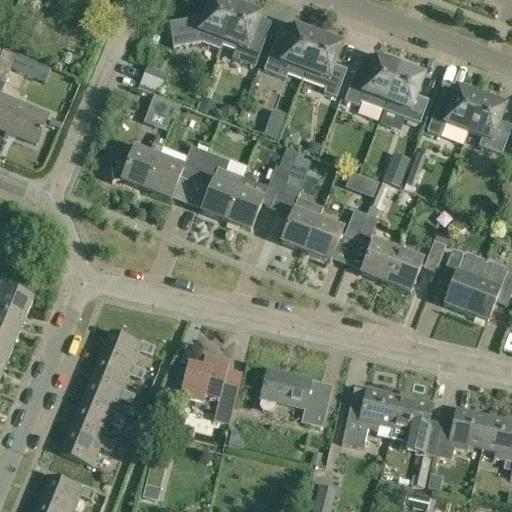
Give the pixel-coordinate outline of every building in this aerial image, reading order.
[(201,44),(219,51),(236,7),(233,6),(233,4),(232,3),(231,1),(229,0),(209,0),(204,18),(168,24),(172,49),(201,44)] [(231,60),(254,69),(264,41),(252,36),(260,17),(260,15),(259,15),(256,14),(257,13),(256,12),(254,10),(252,8),(251,7),(249,6),(246,6),(245,6),(242,6),(239,6),(239,8),(236,7),(219,51),(220,51),(222,47),(234,51),(231,60)] [(287,76),(301,81),(317,37),(314,36),(315,35),(314,33),(313,32),(311,31),(310,30),(309,29),(306,28),(304,28),(302,27),(300,28),(297,28),(297,30),(294,28),(293,28),(292,29),(285,49),(273,44),(263,72),(285,81),(287,76)] [(323,95),(335,100),(346,71),(334,67),(341,47),(342,48),(342,46),(341,45),(340,46),(338,45),(338,43),(338,42),(337,41),(336,40),(334,39),(333,38),(330,37),(329,37),(326,36),(324,36),(321,37),(320,38),(317,37),(301,81),(324,90),(323,95)] [(10,70),(16,57),(2,52),(0,57),(0,82),(4,85),(10,70)] [(10,70),(46,86),(51,72),(16,56),(16,57),(10,70)] [(359,103),(382,112),(399,68),(396,67),(396,65),(395,64),(394,62),(393,61),(390,60),(388,59),(385,58),(384,58),(381,58),(379,59),(378,60),(376,59),(374,58),(374,60),(367,79),(354,75),(344,103),(357,108),(359,103)] [(382,112),(418,126),(427,102),(415,98),(423,78),(423,79),(424,77),(422,76),(422,77),(419,76),(420,74),(419,73),(418,71),(417,71),(415,69),(412,68),(411,68),(409,67),(407,67),(405,67),(402,68),(402,69),(399,68),(382,112)] [(158,96),(163,83),(144,75),(139,88),(158,96)] [(444,125),(467,134),(480,99),(477,98),(478,96),(477,95),(475,93),(475,92),(472,91),(470,90),(469,89),(467,89),(465,89),(463,89),(460,90),(460,91),(457,90),(456,89),(455,91),(456,91),(448,110),(436,106),(426,134),(439,139),(444,125)] [(0,132),(37,146),(48,115),(0,97),(0,132)] [(169,121),(173,121),(178,108),(153,98),(148,112),(142,125),(163,135),(169,121)] [(477,148),(500,157),(509,133),(497,128),(504,109),(505,109),(505,108),(504,107),(504,108),(501,106),(501,105),(501,104),(499,102),(497,101),(496,100),(495,99),(493,98),(490,98),(488,98),(487,98),(484,99),(484,100),(480,99),(467,134),(481,139),(477,148)] [(214,104),(203,100),(198,112),(209,117),(214,104)] [(220,111),(226,123),(238,118),(235,110),(227,108),(220,111)] [(284,118),(270,113),(262,137),(275,142),(284,118)] [(281,144),(294,149),(299,135),(286,130),(281,144)] [(122,181),(146,191),(160,157),(163,148),(162,148),(164,143),(156,140),(154,144),(153,144),(148,156),(133,151),(130,161),(110,163),(112,185),(113,185),(113,182),(122,181)] [(317,159),(321,147),(310,143),(305,154),(317,159)] [(179,179),(195,185),(206,155),(205,155),(206,151),(198,147),(196,151),(190,148),(182,170),(172,165),(173,162),(160,157),(146,191),(171,200),(179,179)] [(201,212),(227,222),(239,191),(238,191),(242,181),(225,174),(228,164),(206,155),(195,185),(209,190),(201,212)] [(402,188),(412,191),(424,159),(415,155),(402,188)] [(409,162),(392,156),(381,184),(398,190),(409,162)] [(235,164),(232,173),(248,178),(251,169),(235,164)] [(260,206),(275,212),(285,187),(291,171),(276,165),(262,201),(239,191),(227,222),(250,231),(260,206)] [(356,243),(367,248),(377,222),(376,221),(388,188),(378,184),(368,208),(369,209),(356,243)] [(280,244),(305,253),(318,222),(293,213),(301,192),(285,187),(275,212),(290,217),(280,244)] [(343,238),(356,243),(369,209),(368,208),(357,204),(343,238)] [(305,253),(331,263),(342,231),(318,222),(305,253)] [(360,274),(386,284),(397,253),(372,244),(360,274)] [(422,270),(434,275),(444,248),(432,244),(422,270)] [(386,284),(409,293),(421,263),(397,253),(386,284)] [(443,307),(465,316),(484,268),(483,267),(481,263),(465,257),(463,258),(451,254),(440,283),(451,287),(443,307)] [(465,316),(487,324),(495,304),(506,309),(511,293),(511,277),(506,275),(505,277),(503,272),(487,265),(483,267),(484,268),(465,316)] [(0,290),(0,315),(23,325),(32,303),(0,290)] [(0,342),(13,348),(23,325),(0,315),(0,342)] [(131,372),(132,368),(138,354),(150,359),(154,349),(142,344),(141,347),(109,335),(99,359),(131,372)] [(0,369),(4,371),(13,348),(0,342),(0,369)] [(144,373),(132,368),(131,372),(99,359),(90,383),(121,396),(122,393),(128,377),(141,382),(144,373)] [(214,423),(228,426),(240,376),(227,373),(229,364),(205,359),(202,369),(188,366),(180,399),(195,403),(194,408),(216,413),(214,423)] [(311,381),(267,371),(266,376),(263,377),(262,385),(263,387),(259,407),(262,412),(269,414),(274,410),(276,402),(315,413),(311,428),(321,431),(328,406),(318,404),(321,390),(310,387),(311,381)] [(90,383),(80,407),(111,420),(112,416),(119,401),(131,406),(134,398),(122,393),(121,396),(90,383)] [(393,430),(400,398),(367,391),(361,417),(349,414),(342,447),(364,451),(369,431),(379,433),(379,429),(392,432),(393,430)] [(403,443),(402,451),(433,457),(438,434),(427,431),(432,405),(400,398),(393,430),(392,432),(390,441),(403,443)] [(111,420),(80,407),(70,431),(101,444),(102,441),(109,425),(121,430),(125,421),(112,416),(111,420)] [(482,450),(490,417),(456,410),(450,436),(438,434),(433,457),(451,461),(454,450),(467,453),(469,447),(482,450)] [(511,467),(510,478),(511,478),(511,422),(490,417),(482,450),(495,453),(494,459),(511,462),(511,467)] [(101,444),(70,431),(60,456),(91,469),(99,449),(111,454),(115,446),(102,441),(101,444)] [(319,466),(321,456),(313,454),(311,464),(319,466)] [(146,481),(158,485),(160,476),(164,477),(167,461),(152,458),(146,481)] [(412,488),(424,491),(431,461),(419,458),(412,488)] [(50,478),(40,503),(61,511),(72,511),(79,497),(91,502),(94,494),(82,489),(81,491),(50,478)] [(312,511),(329,511),(335,492),(319,488),(312,511)] [(411,510),(420,511),(426,511),(429,502),(414,499),(411,510)] [(61,511),(40,503),(36,511),(61,511)]
